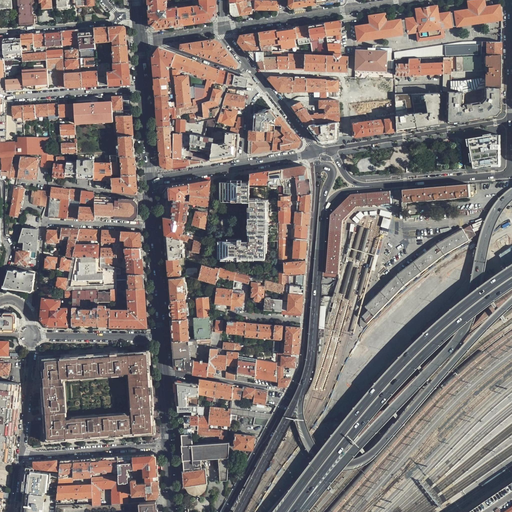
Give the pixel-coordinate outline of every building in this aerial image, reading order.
[(12,0),(0,0),(0,9),(7,9),(14,9),(12,0)] [(14,0),(15,2),(18,2),(18,4),(20,6),(21,5),(21,7),(20,8),(20,11),(21,12),(22,12),(22,13),(21,13),(21,14),(20,14),(19,15),(20,24),(27,23),(37,22),(37,16),(35,16),(35,15),(34,15),(34,14),(33,14),(32,14),(32,7),(32,2),(34,2),(33,0),(14,0)] [(52,8),(51,0),(39,0),(40,2),(41,2),(42,9),(47,9),(52,8)] [(148,0),(149,5),(149,11),(166,9),(166,2),(167,2),(166,0),(148,0)] [(214,15),(213,0),(199,0),(201,5),(203,6),(202,7),(200,6),(198,7),(198,5),(193,5),(195,22),(204,21),(211,20),(214,15)] [(251,9),(255,9),(255,1),(255,0),(244,0),(243,1),(246,1),(250,1),(251,9)] [(355,27),(358,41),(501,19),(499,5),(485,7),(483,0),(479,0),(468,2),(469,9),(439,14),(437,6),(415,10),(417,18),(386,23),(385,14),(369,17),(370,25),(355,27)] [(237,2),(239,15),(245,14),(252,13),(251,9),(250,1),(246,1),(243,1),(237,2)] [(266,9),(278,9),(278,2),(268,1),(266,1),(255,1),(255,9),(266,9)] [(237,2),(229,3),(229,6),(230,12),(234,16),(239,15),(237,2)] [(187,23),(195,22),(193,5),(178,8),(178,25),(187,23)] [(167,26),(178,25),(178,8),(166,9),(149,11),(150,24),(152,26),(155,28),(167,26)] [(333,21),(324,23),(325,35),(335,34),(336,40),(340,39),(341,23),(341,20),(333,21)] [(325,35),(324,23),(316,24),(308,25),(310,42),(312,52),(325,52),(324,42),(318,43),(317,37),(325,35)] [(306,26),(295,27),(297,38),(298,44),(310,42),(308,25),(306,26)] [(123,26),(109,27),(110,40),(113,40),(114,39),(115,39),(114,41),(114,45),(126,44),(126,36),(125,28),(123,26)] [(110,40),(109,27),(101,28),(94,28),(94,32),(95,42),(110,40)] [(297,38),(295,27),(289,28),(276,30),(278,43),(281,43),(282,48),(296,46),(295,39),(297,38)] [(70,30),(62,31),(62,32),(63,45),(80,43),(79,34),(79,30),(70,30)] [(278,43),(276,30),(268,31),(258,33),(260,44),(260,51),(263,51),(271,51),(270,45),(278,43)] [(53,33),(45,33),(46,45),(46,46),(63,45),(62,32),(53,33)] [(95,42),(94,32),(90,33),(79,34),(80,43),(81,58),(96,57),(95,46),(95,42)] [(37,33),(34,34),(34,46),(46,45),(45,33),(37,33)] [(260,44),(258,33),(248,34),(239,36),(238,42),(245,51),(248,51),(258,51),(258,49),(254,45),(260,44)] [(34,46),(34,34),(24,34),(21,35),(21,38),(21,44),(28,43),(28,48),(34,48),(34,46)] [(21,44),(21,38),(16,38),(2,39),(3,49),(3,53),(3,58),(4,60),(4,63),(11,62),(23,61),(22,54),(21,44)] [(199,42),(180,44),(181,49),(235,68),(237,64),(228,53),(220,43),(214,40),(199,42)] [(487,55),(500,54),(500,47),(500,41),(481,41),(480,43),(480,46),(487,45),(487,55)] [(328,52),(340,53),(340,44),(327,43),(328,52)] [(480,46),(480,43),(468,44),(455,46),(450,48),(450,45),(438,47),(413,51),(412,48),(392,51),(393,59),(407,58),(419,58),(441,57),(480,55),(480,46)] [(127,53),(126,44),(114,45),(113,45),(114,51),(113,52),(113,55),(114,56),(115,63),(128,62),(127,53)] [(170,66),(175,53),(158,47),(152,56),(152,62),(154,78),(169,76),(169,68),(166,66),(166,64),(170,66)] [(384,72),(385,49),(375,49),(374,52),(368,52),(368,49),(356,48),(355,70),(384,72)] [(47,59),(63,58),(63,50),(46,51),(46,52),(47,59)] [(66,59),(78,59),(77,50),(66,51),(66,59)] [(258,51),(248,51),(253,57),(255,60),(258,61),(263,59),(263,51),(260,51),(258,51)] [(47,60),(47,59),(46,52),(22,54),(23,61),(25,61),(47,60)] [(219,69),(175,53),(170,66),(207,78),(204,87),(194,87),(194,99),(192,99),(192,101),(193,105),(201,103),(209,100),(214,84),(215,81),(219,69)] [(287,57),(288,68),(296,69),(303,69),(304,55),(304,54),(288,54),(287,57)] [(339,70),(347,70),(348,56),(340,56),(340,54),(333,54),(333,56),(304,55),(303,69),(313,69),(339,70)] [(487,87),(500,87),(500,73),(500,67),(500,54),(487,55),(484,55),(484,70),(487,70),(486,73),(487,75),(484,75),(482,77),(484,78),(484,87),(487,87)] [(463,92),(484,87),(484,78),(482,77),(468,80),(466,80),(450,81),(450,71),(484,70),(484,55),(480,55),(441,57),(442,62),(442,73),(442,91),(447,91),(463,92)] [(97,64),(96,57),(81,58),(81,68),(97,67),(97,64)] [(277,59),(277,68),(283,68),(288,68),(287,57),(277,57),(277,59)] [(58,88),(65,88),(64,74),(64,60),(63,58),(47,59),(47,60),(48,68),(48,69),(57,68),(58,88)] [(394,75),(442,73),(442,62),(420,63),(419,58),(407,58),(406,63),(393,64),(394,75)] [(78,67),(78,59),(66,59),(67,68),(78,67)] [(258,65),(260,69),(269,68),(277,68),(277,59),(272,59),(263,59),(258,61),(257,61),(258,65)] [(47,60),(25,61),(26,69),(48,68),(47,60)] [(22,70),(26,69),(25,61),(23,61),(11,62),(12,74),(23,73),(22,70)] [(129,73),(128,62),(115,63),(114,63),(114,70),(117,70),(117,72),(116,71),(108,72),(108,71),(109,71),(109,70),(109,69),(109,63),(97,64),(97,67),(98,71),(99,85),(115,84),(129,83),(129,73)] [(26,69),(22,70),(23,73),(23,78),(24,89),(33,88),(33,86),(40,86),(40,88),(49,87),(48,69),(48,68),(26,69)] [(176,108),(190,106),(190,101),(187,75),(179,75),(179,71),(177,69),(172,70),(172,76),(174,76),(176,108)] [(223,71),(219,69),(215,81),(226,83),(228,72),(223,71)] [(82,86),(99,85),(98,71),(87,72),(81,73),(82,86)] [(231,73),(228,72),(226,83),(232,84),(234,74),(231,73)] [(65,88),(82,86),(81,73),(64,74),(65,88)] [(238,76),(234,74),(232,84),(246,86),(247,78),(238,76)] [(292,75),(292,78),(291,91),(298,91),(305,91),(305,75),(292,75)] [(326,96),(326,91),(326,76),(305,75),(305,91),(314,91),(314,96),(323,96),(326,96)] [(169,76),(154,78),(154,86),(155,95),(172,94),(169,76)] [(326,76),(326,91),(329,92),(328,96),(336,96),(336,91),(338,91),(338,76),(326,76)] [(270,77),(268,78),(278,91),(281,91),(291,91),(292,78),(270,77)] [(13,91),(24,90),(24,89),(23,78),(5,80),(5,90),(5,91),(13,91)] [(225,86),(214,84),(209,100),(222,96),(225,86)] [(411,93),(434,92),(434,85),(400,85),(400,86),(394,86),(394,93),(411,93)] [(500,110),(500,87),(487,87),(484,87),(463,92),(447,91),(446,120),(448,122),(456,121),(489,116),(496,115),(500,110)] [(245,100),(245,93),(243,90),(227,88),(221,107),(238,110),(244,111),(245,100)] [(428,125),(438,124),(439,92),(434,92),(411,93),(416,127),(428,125)] [(406,128),(416,127),(411,93),(394,93),(394,94),(395,114),(395,118),(396,130),(406,128)] [(155,102),(156,108),(168,107),(172,107),(173,107),(172,94),(155,95),(155,102)] [(130,96),(113,97),(113,101),(114,116),(131,115),(131,106),(130,96)] [(222,96),(209,100),(201,103),(202,110),(202,112),(203,117),(207,117),(207,113),(207,107),(219,104),(222,96)] [(337,121),(339,121),(338,100),(319,101),(319,105),(319,107),(324,107),(324,113),(316,114),(309,115),(311,117),(303,122),(307,126),(308,124),(337,121)] [(75,104),(77,126),(115,123),(114,116),(113,101),(75,104)] [(299,101),(290,106),(295,112),(303,107),(299,101)] [(176,108),(175,108),(175,114),(202,110),(201,103),(193,105),(190,106),(176,108)] [(48,115),(47,104),(36,105),(37,116),(48,115)] [(57,104),(47,104),(48,115),(48,118),(58,117),(57,104)] [(74,104),(59,104),(59,116),(74,115),(74,104)] [(36,105),(23,106),(24,121),(37,120),(36,105)] [(16,117),(17,121),(23,121),(23,119),(23,106),(12,107),(13,117),(16,117)] [(171,125),(169,125),(169,131),(175,131),(175,133),(184,132),(184,119),(175,118),(175,114),(175,108),(175,106),(173,107),(172,107),(171,125)] [(156,117),(157,126),(169,125),(168,107),(156,108),(156,117)] [(209,116),(216,115),(218,107),(211,109),(212,111),(209,112),(209,116)] [(238,110),(221,107),(217,121),(232,125),(238,110)] [(296,113),(303,122),(311,117),(309,115),(303,107),(295,112),(296,113)] [(275,114),(270,108),(254,114),(252,130),(263,131),(267,131),(273,131),(273,130),(274,125),(275,117),(277,116),(275,114)] [(372,120),(374,133),(385,132),(394,130),(393,119),(395,118),(395,114),(372,116),(372,120)] [(131,115),(114,116),(115,123),(116,136),(118,136),(133,135),(132,125),(131,115)] [(278,115),(277,116),(275,117),(274,125),(281,125),(280,130),(279,144),(280,150),(288,148),(297,147),(300,141),(294,133),(278,115)] [(242,132),(244,117),(238,117),(235,127),(231,127),(229,132),(238,132),(242,132)] [(210,136),(215,118),(207,120),(204,136),(210,136)] [(361,135),(374,133),(372,120),(358,122),(358,118),(351,119),(352,135),(352,136),(361,135)] [(337,136),(337,121),(308,124),(307,126),(318,140),(324,143),(328,142),(332,141),(337,137),(337,136)] [(61,136),(76,135),(76,125),(76,124),(60,125),(61,136)] [(158,133),(158,139),(170,138),(169,131),(169,125),(157,126),(158,133)] [(252,130),(248,130),(248,132),(248,140),(262,141),(263,131),(252,130)] [(279,150),(280,150),(279,144),(280,130),(273,130),(273,131),(271,151),(279,150)] [(238,132),(229,132),(214,131),(213,137),(211,149),(210,152),(209,161),(217,160),(232,157),(234,155),(236,152),(238,132)] [(260,153),(271,151),(273,131),(267,131),(266,141),(262,141),(248,140),(247,152),(250,155),(260,153)] [(172,155),(172,157),(183,158),(183,144),(189,145),(190,133),(184,132),(175,133),(173,133),(172,155)] [(211,149),(213,137),(210,136),(204,136),(190,133),(189,145),(189,147),(200,148),(211,149)] [(134,145),(133,135),(118,136),(118,140),(115,140),(115,144),(118,144),(119,155),(121,155),(135,156),(134,145)] [(501,158),(501,135),(492,135),(462,140),(465,169),(468,162),(474,161),(476,168),(493,165),(501,165),(501,158)] [(17,137),(18,142),(13,142),(13,143),(14,143),(17,143),(17,154),(20,154),(38,154),(38,153),(46,153),(45,137),(37,137),(24,137),(17,137)] [(158,144),(159,155),(170,155),(170,138),(158,139),(158,144)] [(0,142),(0,156),(12,156),(14,156),(14,154),(15,154),(14,143),(13,143),(13,142),(12,142),(0,142)] [(61,144),(61,152),(61,154),(67,154),(77,154),(77,152),(76,143),(61,144)] [(54,159),(53,154),(50,154),(46,154),(38,154),(20,154),(18,164),(16,177),(35,178),(38,159),(41,160),(41,166),(51,167),(51,162),(54,159)] [(77,154),(67,154),(67,156),(66,161),(66,164),(64,177),(70,178),(77,178),(77,160),(77,154)] [(102,178),(111,178),(111,175),(110,155),(104,155),(104,158),(105,158),(105,162),(94,162),(93,179),(102,178)] [(135,166),(135,156),(121,155),(122,175),(136,175),(135,166)] [(169,168),(172,167),(172,157),(172,155),(170,155),(159,155),(160,164),(163,166),(166,168),(169,168)] [(10,170),(11,163),(12,156),(0,156),(0,160),(0,163),(1,163),(1,170),(5,170),(10,170)] [(172,157),(172,167),(185,165),(200,163),(200,161),(183,158),(172,157)] [(85,179),(93,179),(94,162),(94,160),(77,160),(77,178),(85,179)] [(9,176),(16,177),(18,164),(11,163),(10,170),(9,176)] [(60,176),(64,177),(66,164),(54,163),(53,172),(52,178),(52,179),(55,179),(56,179),(56,176),(60,176)] [(291,166),(281,168),(280,182),(308,178),(307,169),(305,167),(301,165),(291,166)] [(278,169),(269,170),(267,183),(266,187),(277,188),(278,169)] [(259,172),(249,173),(248,181),(248,183),(267,183),(269,170),(259,172)] [(136,181),(136,175),(122,175),(122,178),(121,179),(121,178),(119,178),(119,175),(118,175),(111,175),(111,178),(112,190),(137,193),(136,181)] [(308,178),(280,182),(281,187),(279,187),(279,193),(309,193),(308,185),(308,178)] [(201,182),(189,183),(188,192),(188,194),(191,194),(208,196),(210,180),(201,182)] [(279,187),(277,188),(266,187),(252,187),(253,195),(248,195),(248,183),(248,181),(241,181),(219,182),(219,199),(236,198),(236,200),(241,200),(241,198),(249,198),(249,206),(248,206),(247,207),(247,209),(248,210),(249,210),(249,223),(248,223),(247,224),(247,226),(248,227),(249,227),(249,240),(249,243),(243,243),(243,240),(242,238),(239,238),(238,240),(238,246),(220,247),(220,257),(255,256),(255,255),(267,255),(267,240),(279,239),(279,238),(279,223),(279,210),(279,193),(279,187)] [(188,192),(189,183),(179,185),(166,188),(162,192),(162,201),(176,198),(183,199),(184,193),(188,192)] [(419,188),(403,190),(404,202),(471,196),(470,184),(455,185),(437,187),(419,188)] [(45,206),(47,186),(41,186),(41,190),(32,189),(31,197),(34,198),(33,204),(45,206)] [(24,202),(26,188),(15,187),(10,216),(15,216),(15,218),(19,218),(24,202)] [(67,219),(69,189),(60,188),(51,187),(48,216),(49,218),(67,219)] [(80,201),(80,191),(69,189),(67,219),(73,219),(78,219),(79,206),(80,201)] [(88,191),(80,191),(80,201),(94,203),(94,194),(94,192),(88,191)] [(391,191),(356,194),(352,195),(356,206),(392,203),(391,191)] [(279,210),(308,212),(309,204),(309,199),(309,193),(279,193),(279,210)] [(133,199),(94,194),(94,203),(94,207),(95,218),(133,222),(134,222),(136,220),(137,216),(138,216),(138,213),(139,210),(138,210),(139,207),(134,201),(133,201),(133,199)] [(209,199),(208,196),(191,194),(190,200),(189,203),(208,206),(209,199)] [(356,206),(352,195),(331,215),(331,222),(328,273),(340,274),(343,222),(356,206)] [(176,198),(162,201),(163,209),(163,216),(184,222),(185,223),(188,200),(183,199),(176,198)] [(95,220),(95,218),(94,207),(79,206),(78,219),(87,220),(95,220)] [(308,218),(308,212),(279,210),(279,223),(285,223),(295,224),(307,225),(308,218)] [(192,225),(204,228),(206,213),(196,211),(192,225)] [(164,226),(165,235),(180,240),(181,234),(183,227),(184,222),(163,216),(164,226)] [(487,218),(471,225),(475,231),(483,228),(488,229),(487,218)] [(279,223),(279,238),(287,238),(287,235),(285,235),(285,223),(279,223)] [(307,233),(307,225),(295,224),(295,227),(294,227),(294,228),(293,228),(293,230),(290,229),(290,238),(294,239),(306,240),(307,233)] [(398,274),(366,306),(369,309),(363,316),(366,319),(366,320),(369,323),(406,285),(446,254),(471,240),(470,238),(477,234),(475,231),(471,225),(437,244),(398,274)] [(17,248),(37,250),(39,228),(23,227),(17,248)] [(61,228),(58,228),(58,230),(48,230),(47,241),(53,241),(58,241),(59,238),(60,238),(61,228)] [(76,244),(77,239),(80,229),(70,229),(61,228),(60,238),(68,238),(67,256),(72,257),(76,244)] [(99,240),(99,230),(88,229),(80,229),(77,239),(99,240)] [(108,230),(102,230),(101,241),(108,242),(109,246),(113,246),(113,248),(101,247),(101,256),(105,256),(117,256),(117,257),(120,257),(122,257),(122,246),(120,246),(121,231),(108,230)] [(140,232),(121,231),(120,246),(122,246),(126,246),(141,246),(141,239),(140,232)] [(166,248),(167,258),(183,258),(188,257),(189,255),(192,243),(189,242),(182,240),(180,240),(165,235),(165,243),(166,248)] [(279,239),(279,255),(287,256),(287,245),(287,238),(279,238),(279,239)] [(306,248),(306,240),(294,239),(293,256),(305,257),(306,248)] [(199,252),(201,242),(197,241),(194,240),(191,250),(199,252)] [(76,244),(72,257),(98,256),(98,244),(76,244)] [(141,252),(141,246),(126,246),(127,257),(142,257),(141,252)] [(27,263),(28,252),(20,251),(19,252),(17,252),(16,261),(16,263),(21,263),(21,262),(27,263)] [(57,256),(47,255),(47,258),(46,258),(45,266),(49,266),(49,267),(55,268),(56,261),(57,262),(57,256)] [(99,289),(111,288),(118,288),(118,278),(118,273),(126,273),(126,269),(122,269),(122,267),(121,267),(120,266),(117,267),(105,263),(105,260),(105,256),(101,256),(98,256),(72,257),(72,260),(70,269),(68,278),(67,288),(66,290),(73,289),(86,289),(99,289)] [(65,269),(70,269),(72,260),(67,259),(67,258),(63,257),(61,262),(60,268),(65,269)] [(128,273),(143,273),(142,265),(142,257),(127,257),(128,273)] [(183,258),(167,258),(167,267),(168,275),(179,274),(179,269),(180,268),(180,265),(179,264),(184,264),(183,258)] [(304,272),(305,261),(287,261),(284,261),(284,272),(294,272),(304,272)] [(217,275),(218,269),(202,264),(199,276),(208,279),(215,282),(217,275)] [(234,270),(219,266),(218,269),(217,275),(232,279),(234,270)] [(9,268),(4,287),(19,289),(33,290),(35,272),(12,270),(13,268),(9,268)] [(250,274),(234,270),(232,279),(247,283),(249,277),(250,274)] [(143,281),(143,273),(128,273),(128,278),(118,278),(118,288),(129,288),(129,287),(144,287),(143,281)] [(265,282),(266,278),(250,274),(249,277),(251,278),(265,282)] [(295,284),(303,285),(304,275),(296,275),(295,284)] [(68,278),(58,277),(58,281),(57,281),(57,286),(67,288),(68,278)] [(169,289),(169,298),(184,297),(185,297),(185,294),(186,293),(186,283),(184,280),(184,277),(168,278),(168,281),(169,289)] [(249,277),(247,283),(250,284),(249,295),(253,296),(253,298),(254,300),(256,300),(256,301),(260,302),(259,308),(263,309),(264,297),(264,294),(263,294),(264,285),(260,284),(260,282),(251,281),(251,278),(249,277)] [(279,283),(279,281),(266,278),(265,282),(265,287),(282,292),(283,284),(279,283)] [(289,293),(302,294),(303,290),(303,286),(289,286),(289,293)] [(146,315),(144,287),(129,287),(129,288),(130,310),(111,309),(110,325),(123,325),(147,325),(146,315)] [(230,304),(231,289),(215,287),(215,290),(214,295),(214,303),(230,304)] [(86,289),(73,289),(73,291),(73,296),(73,305),(79,305),(79,297),(86,297),(86,289)] [(99,291),(99,289),(86,289),(86,297),(92,298),(92,305),(98,306),(98,305),(98,301),(99,291)] [(237,289),(231,289),(230,304),(241,305),(242,293),(237,293),(237,289)] [(111,296),(111,291),(106,291),(106,290),(103,290),(103,291),(99,291),(98,301),(111,301),(111,296)] [(50,298),(51,291),(44,291),(42,317),(48,324),(57,324),(67,324),(68,307),(62,307),(62,309),(59,309),(58,310),(57,309),(58,308),(58,305),(60,305),(60,299),(50,298)] [(302,303),(302,295),(288,294),(287,311),(294,312),(301,313),(302,303)] [(208,316),(207,295),(200,296),(195,296),(197,317),(208,316)] [(171,315),(171,319),(186,317),(184,297),(169,298),(171,315)] [(280,310),(281,298),(264,297),(263,309),(280,310)] [(98,307),(98,324),(103,325),(110,325),(111,309),(111,307),(107,307),(107,306),(105,305),(98,305),(98,306),(98,307)] [(86,324),(98,324),(98,307),(94,307),(94,308),(77,308),(77,306),(73,306),(72,324),(86,324)] [(3,308),(0,309),(0,329),(15,330),(15,325),(18,325),(18,321),(18,317),(17,317),(17,315),(16,315),(12,314),(12,312),(11,312),(10,307),(7,307),(3,308)] [(210,337),(208,316),(197,317),(193,317),(194,339),(210,337)] [(172,335),(173,340),(188,339),(186,317),(171,319),(172,335)] [(215,319),(213,347),(222,348),(223,342),(223,340),(220,339),(222,320),(215,319)] [(237,322),(237,321),(226,320),(225,332),(236,333),(236,332),(237,322)] [(245,323),(245,322),(237,322),(236,332),(244,333),(245,323)] [(244,335),(257,336),(258,324),(245,323),(244,333),(244,335)] [(257,336),(273,338),(274,325),(258,324),(257,336)] [(273,338),(278,338),(280,338),(281,326),(274,325),(273,338)] [(284,353),(298,353),(298,347),(300,327),(286,326),(285,343),(280,343),(279,351),(281,352),(284,350),(284,353)] [(175,368),(194,370),(194,360),(194,358),(209,360),(210,347),(211,337),(210,337),(194,339),(188,339),(173,340),(173,344),(174,356),(175,368)] [(9,348),(9,341),(0,341),(0,354),(8,354),(9,348)] [(209,363),(208,375),(211,375),(215,376),(216,368),(216,366),(226,367),(226,363),(227,348),(222,348),(213,347),(210,347),(209,360),(209,363)] [(234,349),(227,348),(226,363),(237,365),(239,349),(234,349)] [(248,376),(255,377),(257,351),(256,351),(243,350),(239,349),(237,365),(237,374),(244,376),(244,374),(248,374),(248,376)] [(153,406),(149,351),(133,351),(106,353),(106,350),(85,352),(85,354),(74,355),(74,353),(61,354),(61,356),(53,356),(53,354),(39,355),(45,442),(53,442),(62,441),(80,440),(107,438),(132,436),(139,436),(138,433),(155,432),(154,421),(153,406)] [(255,377),(267,379),(268,367),(268,352),(257,351),(255,377)] [(278,368),(279,362),(280,352),(277,352),(272,352),(268,352),(268,367),(278,368)] [(297,360),(298,353),(284,353),(280,352),(279,362),(281,362),(281,366),(283,366),(295,367),(297,364),(297,360)] [(11,366),(11,363),(5,362),(5,361),(2,360),(2,359),(0,358),(0,372),(7,373),(7,375),(9,375),(9,369),(11,369),(11,366)] [(194,370),(194,373),(200,374),(208,375),(209,363),(194,360),(194,370)] [(286,387),(290,378),(282,378),(283,374),(283,366),(281,366),(281,362),(279,362),(278,368),(277,381),(277,386),(286,387)] [(267,379),(277,381),(278,368),(268,367),(267,379)] [(215,395),(216,382),(209,381),(200,379),(200,384),(200,393),(215,395)] [(200,393),(200,384),(181,381),(181,383),(180,384),(178,385),(176,386),(176,394),(177,404),(189,405),(201,405),(200,393)] [(0,407),(19,409),(20,397),(22,385),(0,382),(0,407)] [(232,397),(233,384),(225,383),(216,382),(215,395),(232,398),(232,397)] [(241,396),(242,386),(237,385),(233,384),(232,397),(240,398),(241,396)] [(254,398),(255,388),(250,387),(242,386),(241,396),(254,398)] [(265,404),(268,390),(262,389),(255,388),(254,398),(253,402),(259,403),(258,406),(266,407),(267,406),(268,406),(268,404),(265,404)] [(201,405),(189,405),(190,413),(183,414),(184,423),(185,434),(202,432),(201,407),(201,405)] [(207,406),(201,407),(202,432),(230,430),(230,424),(231,413),(231,408),(215,406),(213,406),(212,409),(207,409),(207,406)] [(0,407),(0,433),(16,436),(18,423),(19,409),(0,407)] [(253,425),(265,426),(269,418),(254,416),(253,425)] [(219,479),(227,479),(229,441),(201,443),(200,441),(229,440),(230,430),(202,432),(185,434),(180,434),(181,443),(181,444),(182,461),(183,461),(183,466),(183,470),(182,470),(183,486),(185,486),(185,489),(186,492),(187,494),(190,497),(192,498),(195,499),(198,498),(201,497),(203,495),(205,493),(206,490),(206,484),(208,484),(206,469),(202,469),(202,459),(216,458),(219,479)] [(0,433),(0,460),(13,463),(14,450),(16,436),(0,433)] [(253,449),(255,436),(237,434),(235,447),(253,449)] [(152,453),(133,455),(133,468),(132,468),(132,479),(144,478),(144,476),(158,475),(157,464),(156,457),(152,453)] [(122,455),(118,456),(119,479),(120,481),(132,480),(132,479),(132,468),(133,468),(133,455),(122,455)] [(103,456),(90,457),(91,475),(92,481),(119,479),(118,456),(103,456)] [(76,458),(74,458),(74,476),(91,475),(90,457),(76,458)] [(67,459),(61,459),(60,470),(59,479),(59,485),(73,485),(74,476),(74,458),(67,459)] [(27,461),(26,467),(41,468),(46,468),(46,466),(51,466),(50,469),(52,469),(60,470),(61,459),(31,461),(27,461)] [(25,479),(24,491),(43,493),(46,468),(26,467),(25,479)] [(59,479),(60,470),(52,469),(52,474),(53,474),(52,478),(59,479)] [(144,478),(132,479),(132,480),(133,494),(147,493),(148,497),(157,497),(159,493),(158,482),(158,475),(144,476),(144,478)] [(120,481),(119,479),(92,481),(92,484),(93,501),(93,503),(93,505),(101,504),(100,488),(111,487),(113,490),(114,503),(128,502),(128,494),(133,494),(132,480),(120,481)] [(507,511),(511,509),(511,483),(469,511),(507,511)] [(93,501),(92,484),(73,485),(59,485),(56,504),(75,504),(75,497),(77,497),(77,501),(93,501)] [(22,503),(21,511),(42,511),(43,510),(44,510),(45,501),(43,501),(44,493),(43,493),(38,493),(24,491),(22,503)] [(158,511),(157,511),(157,507),(158,507),(158,506),(158,505),(157,505),(157,502),(157,501),(141,502),(141,501),(128,502),(114,503),(101,504),(93,505),(93,503),(75,504),(56,504),(55,511),(158,511)]
